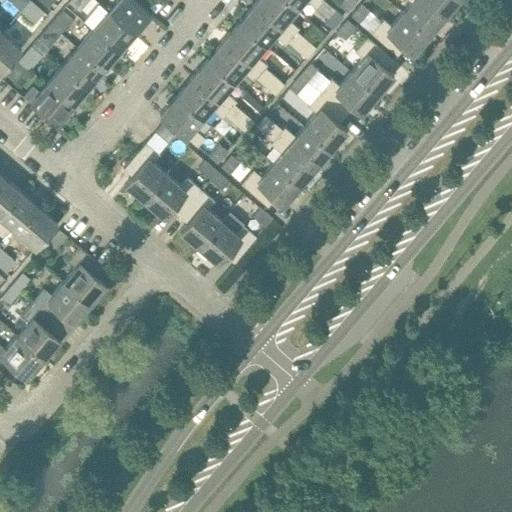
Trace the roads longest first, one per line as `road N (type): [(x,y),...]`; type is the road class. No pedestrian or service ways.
road 1 (secondary): [(511,52),(256,345)]
road 2 (secondary): [(300,382),(511,138)]
road 3 (residential): [(62,180),(212,3)]
road 4 (residential): [(164,267),(32,424),(15,426)]
road 5 (secondary): [(256,345),(170,448),(129,511)]
road 6 (secondary): [(188,511),(300,382)]
road 7 (residential): [(164,267),(62,180)]
road 8 (residential): [(256,345),(164,267)]
